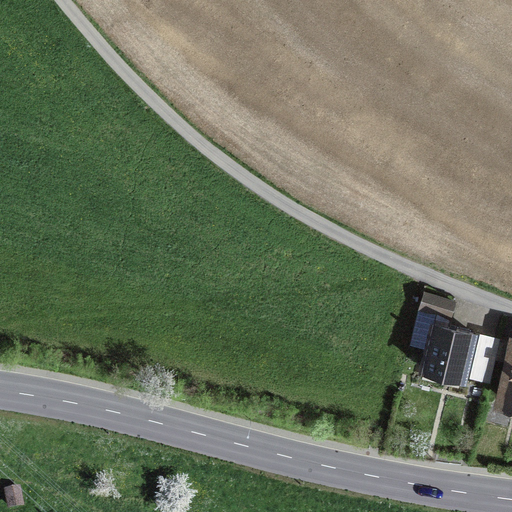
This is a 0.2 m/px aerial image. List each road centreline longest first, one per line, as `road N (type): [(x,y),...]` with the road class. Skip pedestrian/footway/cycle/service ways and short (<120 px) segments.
road 1 (unclassified): [(63,0),(159,106),(258,187),(391,259),(511,306)]
road 2 (secondary): [(0,388),(353,472),(511,498)]
